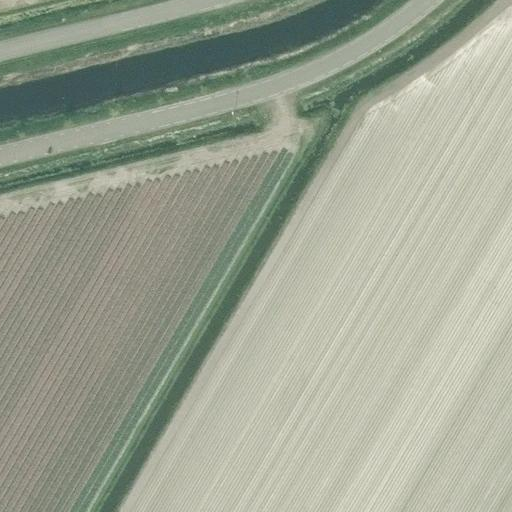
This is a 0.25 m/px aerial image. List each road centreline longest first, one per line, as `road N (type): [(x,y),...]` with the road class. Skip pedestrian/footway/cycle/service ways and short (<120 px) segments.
road 1 (unclassified): [(0,156),(251,96),(340,59),(429,0)]
road 2 (unclassified): [(0,51),(212,0)]
